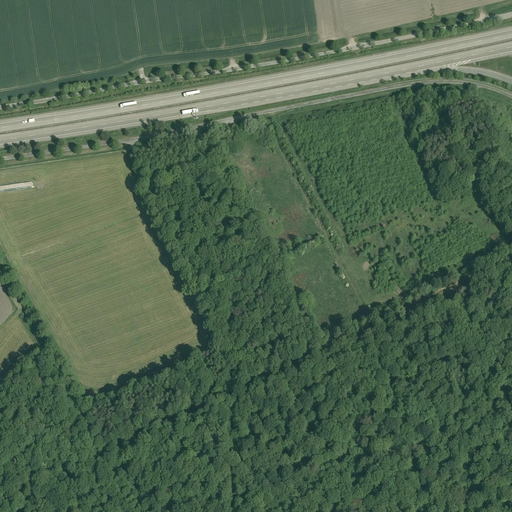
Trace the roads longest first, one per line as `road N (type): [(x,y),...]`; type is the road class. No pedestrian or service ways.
road 1 (track): [(0,503),(511,265)]
road 2 (residential): [(0,160),(425,83),(485,86),(511,97)]
road 3 (motorway): [(511,31),(0,125)]
road 4 (residential): [(511,15),(0,108)]
road 5 (motorway): [(0,142),(402,70)]
road 6 (track): [(0,268),(99,457)]
